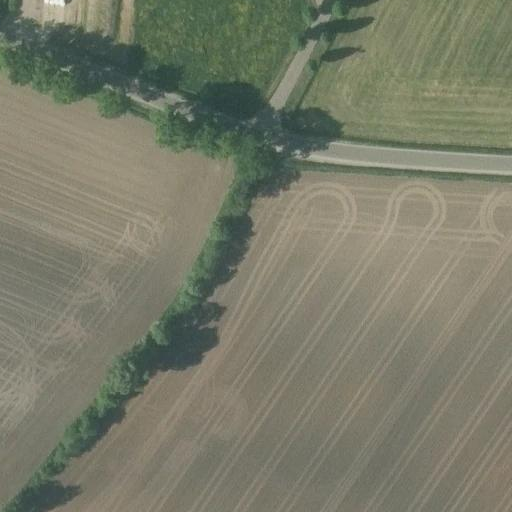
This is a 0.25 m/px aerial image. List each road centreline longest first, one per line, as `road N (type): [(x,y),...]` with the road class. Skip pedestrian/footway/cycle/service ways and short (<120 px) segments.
road 1 (unclassified): [(257,140),(0,38)]
road 2 (unclassified): [(511,168),(257,140)]
road 3 (unclassified): [(257,140),(331,0)]
